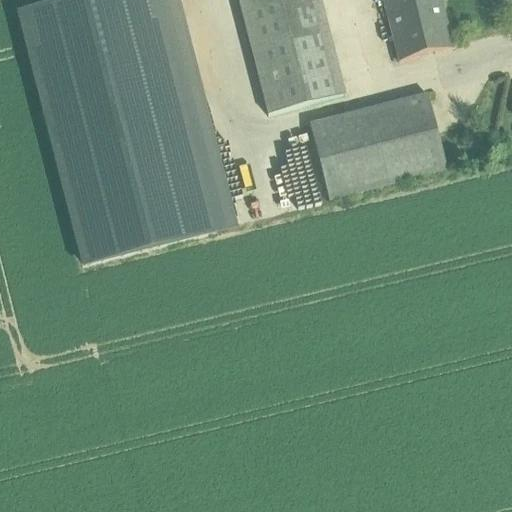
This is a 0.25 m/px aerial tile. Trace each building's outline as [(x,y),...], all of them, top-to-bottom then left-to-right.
[(75,0),(18,15),(83,271),(237,232),(177,0),(75,0)] [(237,0),(268,118),(345,99),(319,0),(237,0)] [(511,0),(383,0),(384,4),(390,24),(395,47),(430,38),(472,27),(500,20),(511,16),(511,0)] [(427,96),(309,127),(329,204),(447,174),(427,96)] [(319,199),(296,118),(293,118),(308,171),(293,175),(301,205),(319,199)]
